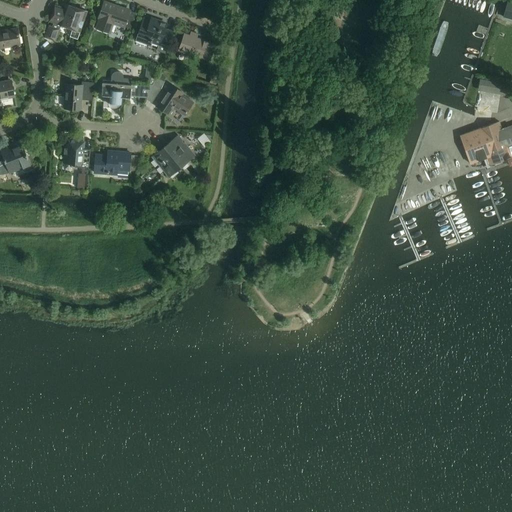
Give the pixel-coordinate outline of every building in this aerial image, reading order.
[(505,11),(503,17),(511,20),(511,1),(508,1),(505,11)] [(131,29),(137,13),(105,2),(96,28),(111,34),(114,25),(125,28),(125,27),(131,29)] [(87,12),(70,6),(66,4),(64,9),(55,6),(50,22),(54,23),(52,28),(48,26),(44,37),(55,41),(61,26),(73,30),(70,37),(78,39),(87,12)] [(167,24),(158,21),(151,18),(150,21),(144,19),(136,40),(150,45),(151,42),(159,45),(157,51),(164,53),(171,32),(165,30),(167,24)] [(0,31),(0,48),(20,45),(17,28),(0,31)] [(196,37),(197,34),(191,32),(190,36),(185,34),(179,51),(208,61),(214,44),(196,37)] [(76,46),(74,52),(81,54),(83,48),(76,46)] [(102,87),(102,95),(105,95),(109,95),(109,101),(109,102),(123,104),(123,103),(123,97),(130,97),(131,94),(147,95),(152,87),(153,84),(148,84),(132,83),(132,79),(124,78),(124,77),(124,75),(123,74),(122,73),(120,71),(118,71),(116,71),(115,72),(113,73),(112,74),(112,76),(111,80),(106,80),(103,80),(102,87)] [(213,75),(210,82),(216,85),(217,85),(218,85),(220,78),(218,77),(213,75)] [(156,78),(153,84),(161,88),(162,89),(165,81),(157,78),(156,77),(156,78)] [(511,86),(482,80),(479,93),(509,99),(511,86)] [(0,100),(0,99),(14,97),(11,81),(0,83),(0,110),(2,110),(0,100)] [(93,96),(94,83),(82,82),(82,86),(67,85),(65,109),(80,110),(81,96),(93,96)] [(186,113),(193,103),(182,95),(183,94),(171,85),(156,106),(169,115),(170,116),(174,109),(184,116),(186,113)] [(476,130),(459,136),(470,165),(487,159),(489,165),(493,164),(494,164),(500,162),(511,157),(509,148),(511,147),(511,125),(502,129),(499,121),(481,128),(476,130)] [(185,144),(183,141),(178,135),(165,147),(166,149),(154,158),(170,177),(196,156),(185,143),(185,144)] [(89,168),(91,150),(84,149),(84,142),(77,141),(77,139),(67,139),(65,163),(75,164),(75,167),(89,168)] [(31,165),(22,142),(1,150),(3,156),(0,157),(0,171),(8,168),(10,174),(24,168),(31,165)] [(129,171),(131,153),(110,151),(110,157),(96,155),(94,173),(114,175),(115,170),(129,171)]
